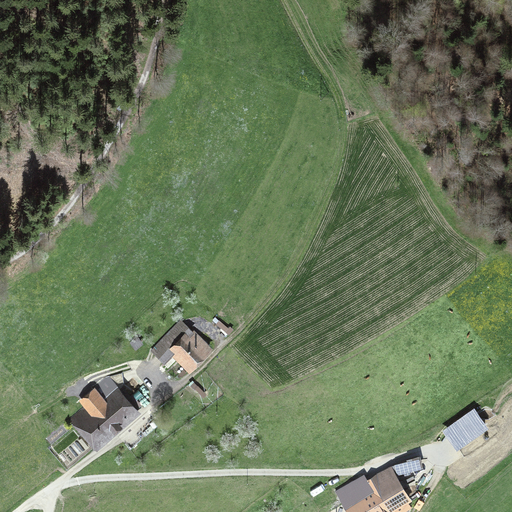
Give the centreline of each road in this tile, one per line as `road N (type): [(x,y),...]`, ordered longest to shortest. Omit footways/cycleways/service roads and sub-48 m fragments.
road 1 (track): [(0,266),(67,209),(116,133),(150,62),(160,0)]
road 2 (track): [(356,473),(169,474),(52,485)]
